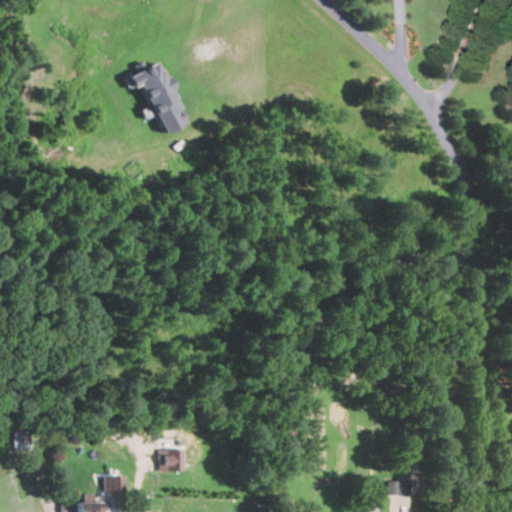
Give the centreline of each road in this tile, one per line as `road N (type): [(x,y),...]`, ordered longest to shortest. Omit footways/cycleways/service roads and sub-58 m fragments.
road 1 (residential): [(477,511),(476,242),(462,173),(398,68),(319,0)]
road 2 (residential): [(428,111),(489,0)]
